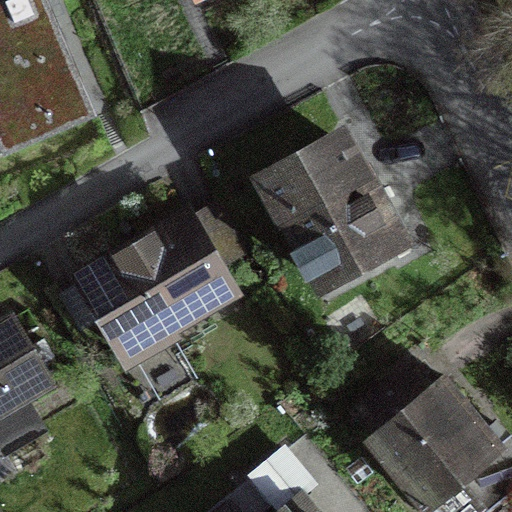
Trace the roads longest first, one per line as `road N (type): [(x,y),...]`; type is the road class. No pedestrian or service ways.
road 1 (residential): [(406,0),(0,235)]
road 2 (residential): [(511,158),(441,0)]
